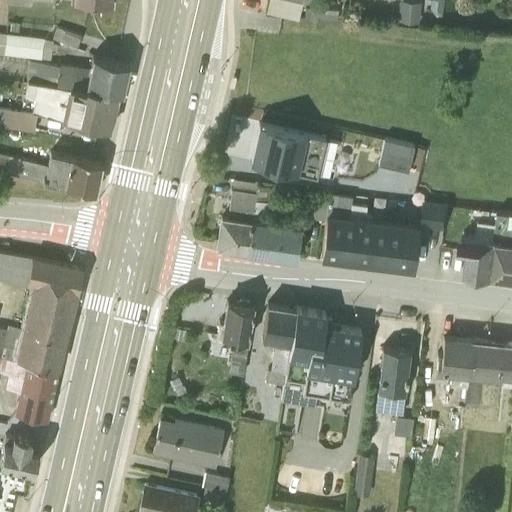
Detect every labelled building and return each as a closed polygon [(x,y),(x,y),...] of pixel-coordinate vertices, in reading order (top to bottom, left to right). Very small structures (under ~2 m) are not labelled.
[(300,0),(305,0),(311,1),(311,0),(267,0),(265,9),(297,16),(300,0)] [(419,20),(420,0),(400,0),(400,19),(419,20)] [(305,6),(304,17),(336,20),(337,9),(305,6)] [(80,35),(56,26),(51,38),(76,47),(80,35)] [(43,37),(0,33),(0,51),(3,52),(3,54),(48,58),(51,40),(43,38),(43,37)] [(121,91),(128,62),(92,53),(91,53),(88,68),(28,60),(26,79),(84,87),(85,83),(121,91)] [(108,127),(117,91),(85,83),(84,87),(26,79),(22,93),(34,96),(31,109),(0,105),(0,123),(32,129),(33,129),(36,110),(108,127)] [(259,121),(250,159),(315,174),(316,171),(332,175),(336,156),(337,156),(341,139),(259,121)] [(374,146),(372,156),(378,157),(377,163),(407,170),(413,144),(383,137),(380,148),(374,146)] [(94,190),(100,161),(49,149),(47,161),(0,150),(0,169),(19,173),(94,190)] [(246,248),(256,182),(256,180),(232,176),(231,186),(226,215),(220,214),(216,244),(246,248)] [(271,204),(274,185),(256,182),(246,248),(295,255),(301,215),(280,212),(279,219),(267,218),(270,204),(271,204)] [(350,193),(328,191),(327,198),(324,219),(320,252),(351,256),(358,201),(350,200),(350,193)] [(324,219),(327,198),(312,196),(311,218),(324,219)] [(446,202),(421,197),(416,223),(442,227),(446,202)] [(364,211),(365,202),(358,201),(351,256),(410,264),(411,263),(416,224),(369,218),(370,212),(364,211)] [(489,273),(511,276),(511,212),(498,211),(496,223),(489,273)] [(467,250),(465,270),(489,273),(496,223),(477,220),(476,235),(460,232),(457,249),(467,250)] [(75,289),(80,266),(30,254),(0,249),(0,274),(25,280),(30,282),(21,325),(6,321),(5,326),(0,324),(0,352),(57,364),(64,336),(67,321),(75,289)] [(236,300),(226,298),(223,318),(218,318),(216,333),(221,334),(222,333),(233,335),(228,370),(241,372),(252,303),(247,302),(247,298),(239,297),(236,300)] [(283,383),(295,305),(266,301),(261,336),(274,338),(270,367),(267,367),(265,381),(283,383)] [(324,309),(295,305),(284,375),(303,379),(301,390),(302,391),(349,397),(360,328),(359,326),(330,322),(331,316),(330,315),(324,314),(325,310),(324,309)] [(472,336),(443,332),(440,349),(436,349),(433,374),(449,376),(449,384),(466,386),(472,336)] [(511,340),(472,336),(467,380),(500,384),(502,374),(511,374),(511,340)] [(381,345),(375,407),(400,410),(408,348),(408,347),(381,345)] [(57,364),(0,352),(0,370),(10,373),(7,385),(18,387),(14,411),(45,418),(57,364)] [(159,415),(151,449),(213,464),(222,425),(174,413),(173,417),(159,415)] [(395,414),(393,431),(409,433),(410,415),(395,414)] [(434,417),(424,416),(422,437),(432,438),(434,417)] [(0,451),(0,458),(33,466),(37,448),(38,441),(29,438),(29,434),(11,430),(10,435),(4,434),(0,451)] [(371,454),(358,452),(353,492),(366,494),(371,454)] [(203,468),(200,482),(224,488),(228,474),(203,468)] [(193,511),(198,491),(143,479),(139,497),(135,511),(193,511)] [(224,488),(205,484),(202,497),(208,498),(207,506),(220,509),(224,488)]
